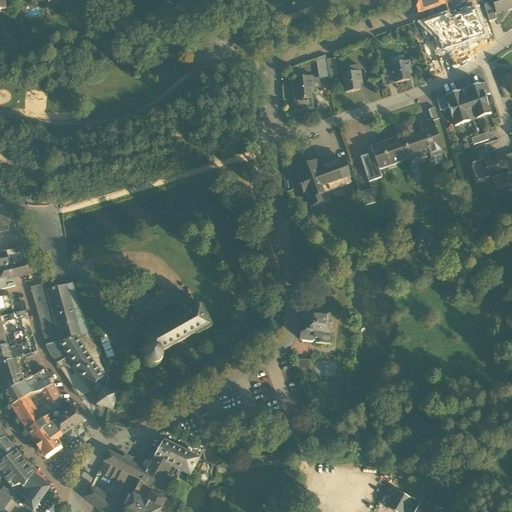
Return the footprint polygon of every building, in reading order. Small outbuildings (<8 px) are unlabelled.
[(420,11),(420,12),(441,5),(439,0),(415,0),(416,1),(415,3),(417,10),(420,11)] [(511,9),(511,0),(492,0),(493,3),(496,14),(511,9)] [(484,6),(489,22),(496,20),(490,4),(484,6)] [(446,15),(433,20),(435,25),(432,25),(441,51),(485,37),(476,11),(448,20),(446,15)] [(296,32),(300,34),(305,32),(307,27),(305,23),(301,20),(296,22),(294,27),(296,32)] [(313,61),(319,63),(326,62),(326,60),(325,55),(313,59),(313,61)] [(390,59),(391,65),(404,63),(402,56),(390,59)] [(326,60),(326,62),(328,77),(337,75),(335,59),(326,60)] [(319,63),(321,77),(321,78),(328,77),(326,62),(319,63)] [(392,73),(394,84),(409,81),(407,73),(410,72),(408,62),(404,63),(391,65),(390,65),(391,68),(390,68),(391,73),(392,73)] [(349,67),(350,73),(359,72),(358,65),(349,67)] [(343,82),(345,93),(360,91),(359,83),(362,82),(360,72),(359,72),(350,73),(342,75),(343,78),(342,78),(342,83),(343,82)] [(387,84),(387,85),(394,84),(392,73),(391,73),(385,75),(387,84)] [(503,90),(508,87),(504,77),(499,80),(503,90)] [(295,88),(296,99),(311,98),(311,97),(310,90),(313,89),(312,78),(294,80),(294,83),(294,88),(295,88)] [(320,78),(312,78),(313,89),(321,88),(320,78)] [(486,83),(480,85),(484,96),(490,94),(486,83)] [(466,92),(463,93),(473,121),(490,114),(484,96),(480,85),(480,84),(465,89),(466,92)] [(455,127),(473,121),(463,93),(460,94),(459,91),(444,97),(448,108),(455,127)] [(311,97),(311,98),(296,99),(295,99),(296,110),(312,109),(311,97)] [(448,108),(444,97),(436,100),(440,111),(448,108)] [(432,120),(432,121),(438,119),(434,108),(428,110),(432,120)] [(422,132),(422,133),(398,141),(405,160),(429,152),(430,158),(433,157),(441,154),(443,154),(432,121),(432,120),(419,124),(422,132)] [(485,134),(471,139),(473,145),(488,140),(485,134)] [(373,156),(378,171),(378,170),(405,161),(405,160),(398,141),(397,138),(370,147),(372,153),(373,156)] [(511,172),(511,153),(502,157),(507,171),(507,174),(511,172)] [(443,162),(441,154),(433,157),(436,165),(443,162)] [(360,157),(368,182),(381,178),(378,170),(378,171),(373,156),(369,157),(368,155),(360,157)] [(476,178),(478,181),(507,171),(502,157),(494,160),(493,157),(472,164),(473,168),(472,168),(475,178),(476,178)] [(295,169),(309,207),(321,202),(318,195),(351,184),(343,161),(319,169),(316,162),(295,169)] [(461,182),(467,206),(474,204),(467,180),(461,182)] [(361,198),(364,206),(375,203),(371,190),(360,193),(361,198)] [(0,233),(8,232),(8,231),(24,229),(22,216),(0,206),(0,233)] [(412,252),(423,254),(427,230),(417,228),(412,252)] [(20,249),(21,254),(23,263),(29,262),(27,249),(27,248),(20,249)] [(0,268),(3,268),(23,263),(21,254),(14,255),(13,250),(3,252),(3,254),(0,254),(0,268)] [(198,282),(211,277),(204,257),(191,262),(198,282)] [(3,268),(0,268),(0,289),(15,286),(13,277),(32,272),(29,262),(23,263),(3,268)] [(35,265),(34,267),(33,269),(33,271),(35,273),(36,275),(38,276),(41,276),(43,275),(45,274),(46,272),(47,269),(47,267),(46,265),(44,264),(42,262),(40,262),(38,262),(36,263),(35,265)] [(58,280),(46,284),(48,290),(60,287),(59,285),(58,280)] [(80,337),(80,336),(66,286),(65,283),(59,285),(60,287),(48,290),(38,293),(49,338),(48,340),(50,348),(48,350),(51,356),(56,364),(68,357),(58,343),(76,338),(80,337)] [(38,293),(48,290),(46,284),(30,288),(36,308),(40,323),(42,332),(46,349),(50,357),(51,356),(48,350),(50,348),(48,340),(49,338),(38,293)] [(72,284),(66,286),(80,336),(88,334),(90,338),(92,337),(89,327),(88,328),(75,293),(76,293),(72,284)] [(128,295),(133,309),(152,298),(142,284),(128,295)] [(9,295),(0,297),(0,309),(12,307),(9,295)] [(140,332),(143,338),(145,337),(141,330),(138,332),(133,324),(136,322),(132,315),(159,300),(156,295),(152,298),(133,309),(134,313),(130,315),(134,322),(132,324),(137,333),(140,332)] [(211,295),(204,298),(208,309),(215,307),(211,295)] [(0,309),(0,317),(26,311),(24,304),(12,307),(0,309)] [(147,365),(151,367),(155,367),(158,365),(161,362),(162,358),(162,356),(162,354),(161,352),(163,351),(208,326),(199,309),(146,338),(144,339),(147,349),(145,351),(144,353),(143,356),(143,358),(144,362),(146,364),(147,365)] [(315,344),(329,346),(330,337),(332,324),(333,313),(323,311),(316,310),(316,311),(305,310),(302,313),(301,317),(304,321),(305,321),(303,333),(299,335),(299,340),(302,343),(311,344),(314,341),(316,341),(315,344)] [(28,319),(26,311),(0,317),(0,320),(7,345),(13,344),(24,340),(24,339),(25,339),(26,338),(21,320),(28,319)] [(103,374),(90,338),(88,334),(80,336),(80,337),(76,338),(100,376),(103,374)] [(68,357),(89,387),(95,383),(102,379),(100,376),(76,338),(58,343),(68,357)] [(10,356),(12,361),(15,360),(22,357),(25,356),(26,356),(29,355),(30,354),(25,339),(24,339),(24,340),(13,344),(7,345),(10,356)] [(0,347),(0,365),(12,361),(10,356),(7,345),(0,347)] [(0,365),(0,383),(3,394),(33,377),(25,356),(22,357),(15,360),(12,361),(0,365)] [(80,399),(91,392),(89,387),(68,357),(56,364),(80,399)] [(308,374),(308,359),(297,360),(297,375),(308,374)] [(3,394),(11,407),(26,397),(31,394),(41,392),(52,385),(48,378),(44,371),(33,377),(3,394)] [(101,391),(95,383),(89,387),(91,392),(98,400),(101,391)] [(52,385),(41,392),(48,404),(36,411),(38,414),(41,420),(56,409),(63,404),(59,397),(52,385)] [(104,408),(112,410),(116,395),(109,393),(101,391),(98,400),(96,406),(104,408)] [(11,407),(23,426),(38,414),(36,411),(26,397),(11,407)] [(56,409),(61,416),(72,408),(67,401),(63,404),(56,409)] [(61,416),(51,422),(57,430),(61,436),(80,423),(74,415),(76,413),(72,408),(61,416)] [(30,429),(34,435),(51,422),(61,416),(56,409),(41,420),(30,429)] [(27,431),(30,429),(41,420),(38,414),(23,426),(27,431)] [(31,437),(36,444),(50,433),(51,434),(57,430),(51,422),(34,435),(31,437)] [(61,436),(57,430),(51,434),(50,433),(36,444),(44,455),(58,445),(55,441),(61,436)] [(0,459),(2,463),(16,452),(5,438),(0,440),(0,459)] [(162,441),(153,457),(181,471),(189,475),(198,459),(188,454),(191,450),(185,447),(183,451),(162,441)] [(30,469),(16,452),(2,463),(6,468),(8,470),(6,471),(10,477),(12,475),(16,480),(30,469)] [(108,452),(104,460),(113,454),(108,452)] [(52,467),(61,477),(76,465),(67,454),(52,467)] [(148,492),(150,493),(166,500),(181,471),(153,457),(146,471),(131,463),(132,460),(124,455),(123,456),(122,459),(116,456),(113,454),(104,460),(103,462),(117,469),(127,474),(140,481),(137,487),(147,494),(148,492)] [(112,479),(117,469),(103,462),(98,471),(101,473),(112,479)] [(2,463),(0,463),(0,473),(8,484),(13,481),(17,486),(20,485),(16,480),(12,475),(10,477),(6,471),(8,470),(6,468),(2,463)] [(33,474),(30,469),(16,480),(20,485),(22,488),(33,474)] [(117,469),(112,479),(121,484),(127,474),(117,469)] [(50,487),(33,474),(22,488),(19,493),(19,494),(27,500),(23,506),(32,511),(49,489),(50,487)] [(0,497),(0,511),(13,496),(16,498),(19,494),(19,493),(22,488),(20,485),(6,490),(0,497)] [(122,511),(119,509),(120,508),(96,489),(89,486),(84,497),(101,511),(122,511)] [(132,495),(146,502),(150,493),(148,492),(147,494),(137,487),(132,495)] [(392,511),(403,511),(406,508),(411,499),(397,491),(387,509),(392,511)] [(150,493),(146,502),(161,510),(166,500),(150,493)] [(132,495),(124,510),(127,511),(159,511),(161,510),(146,502),(132,495)] [(434,511),(411,499),(406,508),(413,511),(434,511)]
